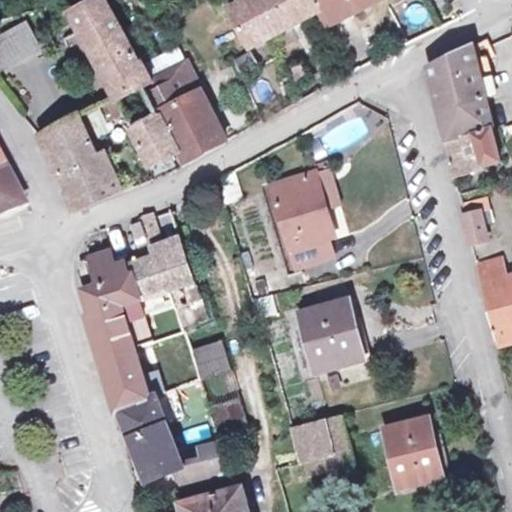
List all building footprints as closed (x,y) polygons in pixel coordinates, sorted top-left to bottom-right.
[(149,78),(112,0),(103,0),(74,19),(120,94),(149,78)] [(248,0),(249,2),(237,8),(256,47),(326,10),(321,0),(248,0)] [(321,0),(326,10),(333,23),(383,0),(321,0)] [(33,24),(0,41),(0,70),(0,71),(45,48),(33,24)] [(478,47),(431,68),(442,112),(489,101),(478,47)] [(253,56),(240,62),(247,79),(261,73),(253,56)] [(174,62),(149,78),(165,116),(181,150),(186,161),(229,137),(201,76),(184,82),(174,62)] [(442,112),(450,143),(474,137),(496,132),(489,101),(442,112)] [(41,138),(75,209),(123,189),(107,149),(101,152),(85,114),(41,138)] [(165,116),(161,118),(136,130),(151,166),(181,150),(165,116)] [(474,137),(483,173),(505,168),(496,132),(474,137)] [(474,137),(450,143),(459,178),(483,173),(474,137)] [(153,166),(159,176),(180,164),(174,154),(153,166)] [(4,164),(0,165),(0,212),(24,203),(4,164)] [(317,173),(274,185),(298,265),(335,254),(330,239),(337,237),(317,173)] [(492,203),(466,208),(475,246),(493,241),(489,227),(497,224),(492,203)] [(86,294),(89,312),(149,295),(169,289),(196,282),(184,246),(168,251),(154,210),(143,214),(156,256),(131,265),(129,261),(115,265),(111,253),(81,265),(84,281),(95,278),(116,272),(119,285),(99,290),(86,294)] [(141,221),(131,225),(136,238),(145,235),(141,221)] [(499,259),(489,261),(494,282),(505,280),(499,259)] [(489,261),(479,263),(500,345),(511,342),(511,278),(505,280),(494,282),(489,261)] [(116,272),(95,278),(99,290),(119,285),(116,272)] [(196,282),(169,289),(176,310),(181,328),(209,320),(196,282)] [(155,317),(149,295),(89,312),(104,368),(143,356),(134,323),(155,317)] [(352,296),(306,308),(321,370),(367,359),(352,296)] [(199,375),(230,371),(226,340),(195,344),(199,375)] [(143,356),(104,368),(118,412),(122,411),(157,401),(143,356)] [(238,396),(211,407),(221,433),(249,422),(238,396)] [(157,401),(122,411),(132,441),(175,429),(164,399),(157,401)] [(433,416),(390,427),(406,484),(449,474),(433,416)] [(347,417),(302,426),(311,472),(332,466),(339,464),(337,454),(355,450),(347,417)] [(175,429),(132,441),(145,479),(170,473),(178,471),(189,467),(175,429)] [(189,467),(178,471),(183,485),(229,476),(219,444),(201,449),(205,463),(189,467)] [(361,473),(355,450),(337,454),(339,464),(332,466),(336,479),(361,473)] [(247,511),(242,490),(181,503),(183,511),(247,511)]
